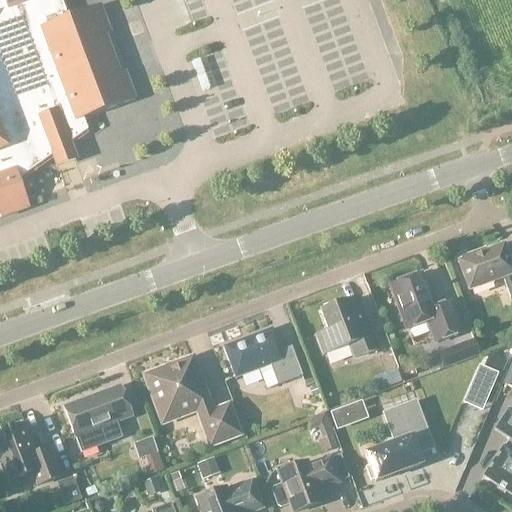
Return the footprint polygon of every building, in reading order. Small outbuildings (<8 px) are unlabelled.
[(0,0),(0,218),(27,209),(17,180),(85,131),(81,120),(134,101),(123,73),(118,75),(103,36),(109,34),(98,6),(66,18),(58,0),(0,0)] [(460,260),(456,262),(467,292),(501,279),(509,300),(511,298),(511,268),(502,245),(470,257),(469,255),(459,258),(460,260)] [(419,276),(388,287),(405,331),(425,323),(433,344),(459,334),(448,304),(432,310),(419,276)] [(353,359),(376,351),(357,299),(319,313),(327,333),(315,337),(322,355),(348,346),(353,359)] [(269,331),(223,349),(234,379),(268,366),(276,387),(300,377),(289,348),(277,353),(269,331)] [(472,341),(437,354),(442,369),(478,356),(472,341)] [(511,389),(511,360),(502,385),(511,389)] [(190,361),(145,378),(159,416),(174,410),(177,417),(196,410),(200,419),(199,419),(209,445),(236,435),(226,409),(209,415),(206,406),(190,361)] [(495,376),(476,368),(464,397),(483,404),(495,376)] [(118,388),(62,409),(73,439),(79,454),(119,439),(114,424),(129,418),(118,388)] [(292,390),(290,405),(309,407),(311,393),(292,390)] [(414,403),(388,412),(394,430),(404,426),(407,434),(423,428),(414,403)] [(501,448),(481,478),(511,498),(511,455),(511,453),(511,415),(506,411),(493,431),(507,440),(502,449),(501,448)] [(322,416),(305,422),(308,429),(317,426),(323,440),(330,438),(322,416)] [(22,426),(0,434),(0,469),(5,483),(30,474),(35,487),(59,478),(49,450),(34,456),(22,426)] [(373,483),(420,466),(410,438),(363,455),(368,468),(364,469),(368,482),(372,480),(373,483)] [(150,439),(131,445),(137,460),(156,454),(150,439)] [(162,472),(156,454),(143,459),(147,467),(142,469),(145,478),(162,472)] [(280,508),(288,505),(290,511),(297,511),(320,504),(315,492),(337,484),(328,459),(306,467),(305,464),(276,474),(280,484),(273,487),(270,492),(275,506),(280,508)] [(80,502),(72,479),(55,485),(63,508),(80,502)] [(194,501),(198,511),(256,511),(261,510),(250,482),(225,491),(224,489),(194,501)]
